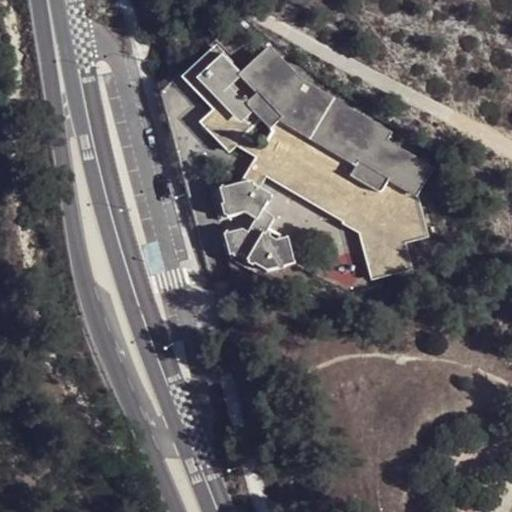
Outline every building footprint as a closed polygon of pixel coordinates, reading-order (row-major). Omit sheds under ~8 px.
[(214,60),(182,90),(210,123),(200,136),(228,163),(234,158),(252,170),(250,183),(263,189),(285,202),(357,244),(373,287),(408,277),(404,251),(426,245),(414,205),(428,178),(384,151),(387,142),(299,91),(269,60),(240,86),(214,60)] [(263,189),(250,183),(240,195),(250,193),(257,199),(263,189)] [(250,193),(240,195),(219,199),(224,216),(221,219),(225,227),(242,224),(253,229),(261,222),(263,214),(267,211),(268,207),(257,199),(250,193)] [(261,222),(253,229),(245,242),(239,240),(224,243),(229,266),(249,263),(262,243),(270,229),(261,222)] [(262,243),(249,263),(249,276),(257,273),(264,278),(275,276),(276,280),(282,281),(282,274),(292,271),(286,249),(281,250),(271,248),(262,243)]
